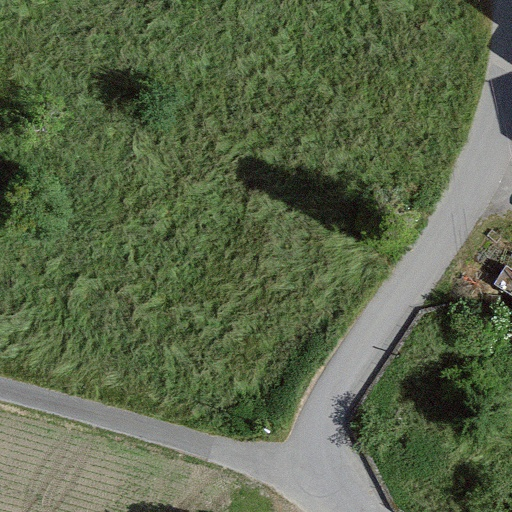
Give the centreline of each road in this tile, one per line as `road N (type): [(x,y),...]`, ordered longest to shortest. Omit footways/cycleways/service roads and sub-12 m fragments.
road 1 (residential): [(351,511),(320,475),(329,406),(452,221),(511,80)]
road 2 (track): [(0,387),(320,475)]
